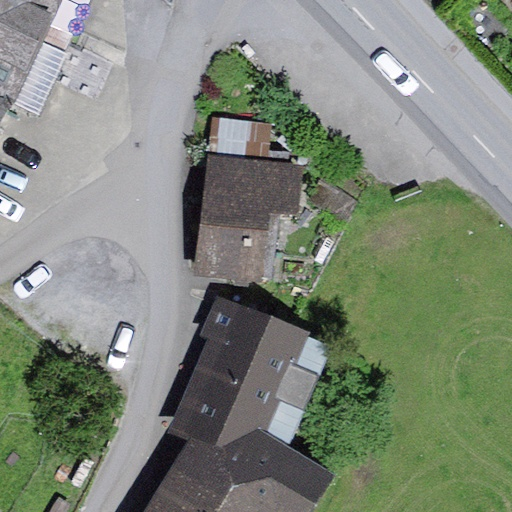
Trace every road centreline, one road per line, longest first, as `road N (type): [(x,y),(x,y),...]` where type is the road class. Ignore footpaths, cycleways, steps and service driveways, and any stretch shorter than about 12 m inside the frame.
road 1 (track): [(112,511),(152,426),(163,352),(174,253),(168,129),(193,55),(235,0)]
road 2 (primary): [(343,0),(511,183)]
road 3 (track): [(0,283),(171,184)]
